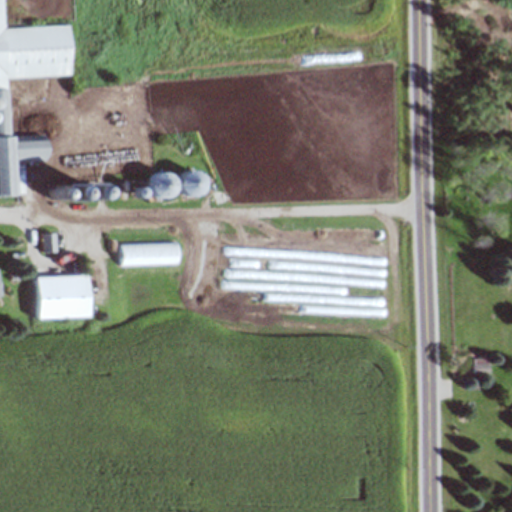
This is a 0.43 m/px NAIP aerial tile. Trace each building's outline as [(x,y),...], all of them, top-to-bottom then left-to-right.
[(0,0),(0,194),(25,194),(24,161),(45,161),(44,135),(10,136),(8,78),(70,75),(68,26),(3,28),(1,0),(0,0)] [(207,185),(192,169),(175,183),(190,200),(207,185)] [(151,198),(174,196),(172,173),(149,175),(151,198)] [(55,252),(55,233),(41,233),(41,252),(55,252)] [(177,267),(177,244),(120,244),(120,267),(177,267)] [(86,317),(86,275),(34,276),(35,318),(86,317)]
